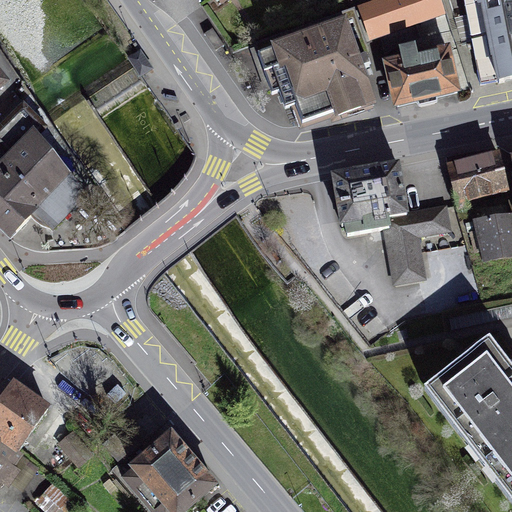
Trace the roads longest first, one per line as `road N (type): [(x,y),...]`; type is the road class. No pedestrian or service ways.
road 1 (secondary): [(280,511),(127,331),(104,290)]
road 2 (primary): [(511,118),(293,163)]
road 3 (primary): [(221,124),(128,0)]
road 4 (primary): [(104,290),(218,191)]
